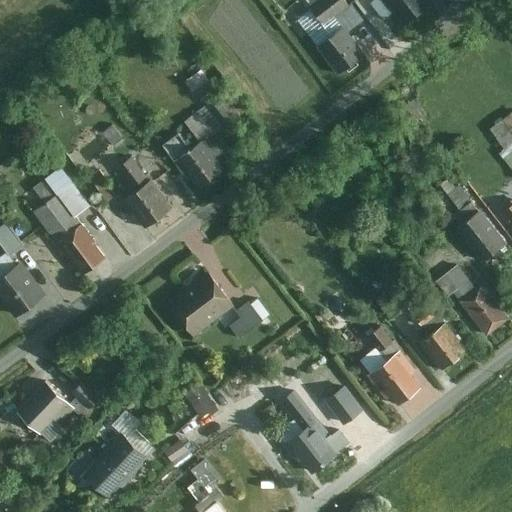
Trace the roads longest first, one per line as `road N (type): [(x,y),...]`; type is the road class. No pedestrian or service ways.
road 1 (residential): [(0,369),(465,13)]
road 2 (residential): [(310,511),(511,352)]
